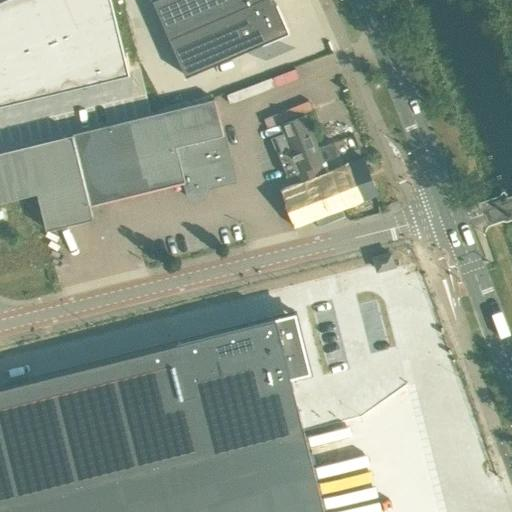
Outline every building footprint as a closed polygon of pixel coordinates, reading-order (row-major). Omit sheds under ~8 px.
[(33,0),(0,0),(20,45),(28,42),(49,35),(33,0)] [(0,0),(0,51),(20,45),(0,0)] [(65,0),(33,0),(49,35),(57,33),(77,26),(65,0)] [(65,0),(77,26),(85,23),(113,14),(109,0),(65,0)] [(274,0),(152,0),(185,75),(288,31),(274,0)] [(113,14),(85,23),(99,78),(127,71),(113,14)] [(77,26),(57,33),(69,85),(99,78),(85,23),(77,26)] [(49,35),(28,42),(40,92),(69,85),(57,33),(49,35)] [(20,45),(0,51),(0,54),(11,99),(40,92),(28,42),(20,45)] [(0,101),(11,99),(0,54),(0,101)] [(214,98),(72,133),(89,204),(185,181),(188,192),(190,196),(194,199),(199,199),(204,196),(206,192),(206,187),(205,182),(210,181),(211,186),(234,180),(214,98)] [(317,164),(320,163),(338,156),(333,142),(318,148),(305,115),(281,124),(284,133),(271,138),(286,176),(299,171),(317,164)] [(89,204),(72,133),(0,150),(0,201),(36,192),(45,229),(92,218),(89,204)] [(320,163),(317,164),(336,210),(377,194),(363,158),(325,173),(320,163)] [(317,164),(299,171),(302,177),(298,178),(299,182),(282,189),(282,188),(279,189),(294,227),(296,226),(336,210),(317,164)] [(390,253),(373,257),(377,270),(393,266),(390,253)] [(283,316),(0,386),(0,511),(323,511),(289,376),(307,371),(298,331),(288,334),(283,316)] [(413,511),(440,511),(422,421),(429,420),(426,406),(372,417),(374,430),(334,438),(339,459),(346,457),(352,483),(381,477),(376,456),(401,451),(413,511)] [(375,511),(380,511),(395,508),(393,500),(373,505),(375,511)]
